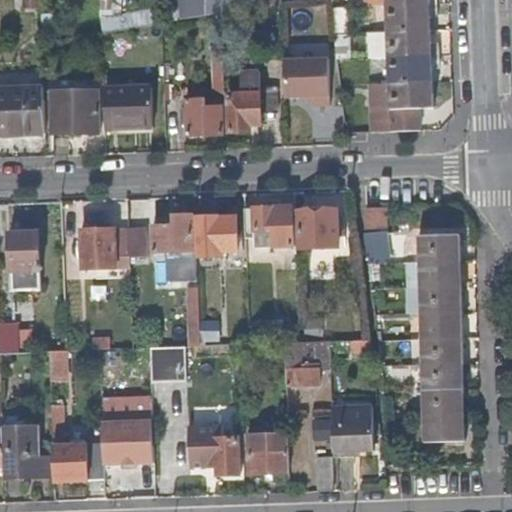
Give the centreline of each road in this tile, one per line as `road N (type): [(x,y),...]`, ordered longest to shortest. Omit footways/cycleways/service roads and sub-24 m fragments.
road 1 (residential): [(0,184),(499,163)]
road 2 (unknown): [(511,230),(496,247),(488,278),(482,511)]
road 3 (residential): [(499,163),(484,0)]
